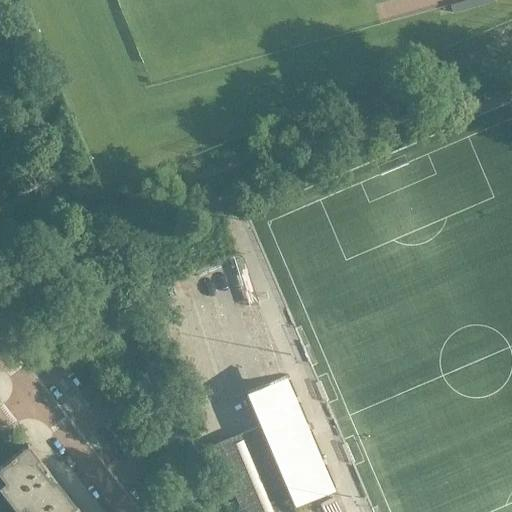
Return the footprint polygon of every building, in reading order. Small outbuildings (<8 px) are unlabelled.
[(494,0),(470,0),(450,6),(452,13),(495,2),(494,0)] [(258,426),(213,445),(241,511),(294,511),(268,450),(269,449),(265,441),(264,441),(258,426)] [(0,460),(2,462),(0,463),(0,482),(1,484),(0,485),(0,489),(6,497),(45,468),(26,443),(23,446),(19,440),(0,454),(0,460)] [(45,468),(6,497),(17,511),(20,509),(22,511),(37,511),(63,492),(53,478),(45,468)] [(78,511),(63,492),(37,511),(78,511)]
